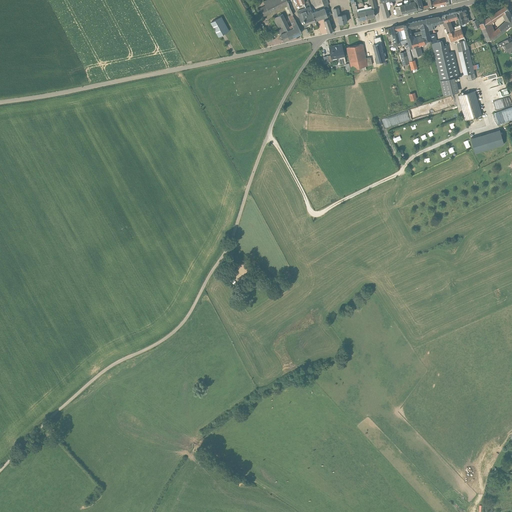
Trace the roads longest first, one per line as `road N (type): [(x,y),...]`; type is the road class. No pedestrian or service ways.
road 1 (unclassified): [(0,470),(100,373),(161,341),(186,317),(225,252),(278,109),(320,38)]
road 2 (unclassified): [(0,102),(320,38)]
road 3 (track): [(267,136),(318,214),(486,122)]
road 4 (unclassified): [(320,38),(477,0)]
